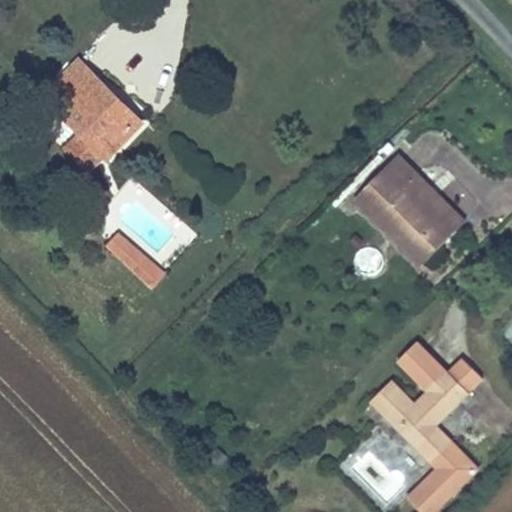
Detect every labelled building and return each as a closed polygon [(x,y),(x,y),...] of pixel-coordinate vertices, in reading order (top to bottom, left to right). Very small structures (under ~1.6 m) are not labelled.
[(141,131),(126,115),(130,110),(120,100),(115,104),(84,72),(58,95),(72,110),(63,118),(107,164),(141,131)] [(422,262),(453,232),(410,187),(417,179),(400,163),(361,199),(422,262)] [(461,224),(417,179),(410,187),(453,232),(461,224)] [(109,245),(129,267),(143,253),(122,232),(109,245)] [(151,290),(165,276),(143,253),(129,267),(151,290)] [(375,410),(404,442),(431,472),(453,452),(435,431),(468,400),(450,380),(415,412),(395,391),(375,410)] [(423,478),(431,472),(404,442),(397,449),(423,478)] [(367,446),(342,468),(379,509),(404,486),(367,446)]
